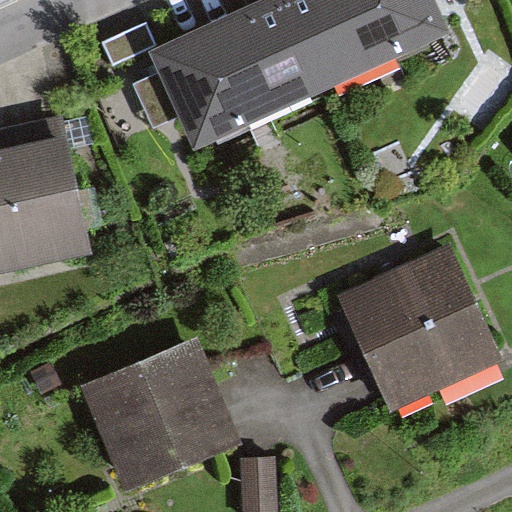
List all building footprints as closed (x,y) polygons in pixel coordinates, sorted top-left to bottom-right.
[(199,136),(319,82),(281,0),(279,0),(162,53),(199,136)] [(281,0),(319,82),(438,28),(425,0),(281,0)] [(0,259),(78,244),(56,135),(0,145),(0,259)] [(487,354),(445,257),(351,298),(394,395),(487,354)] [(129,476),(223,440),(191,355),(97,390),(129,476)] [(274,511),(272,455),(238,456),(241,511),(274,511)]
